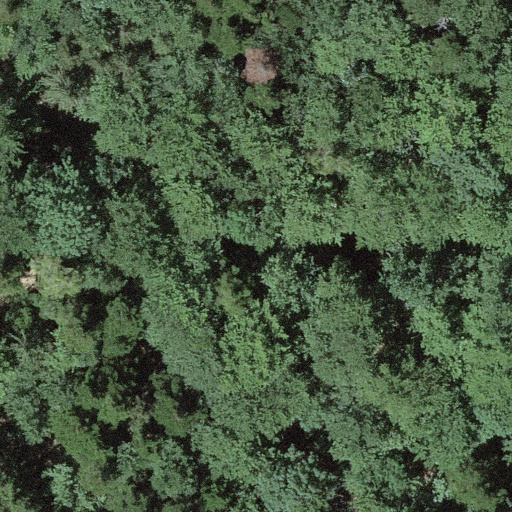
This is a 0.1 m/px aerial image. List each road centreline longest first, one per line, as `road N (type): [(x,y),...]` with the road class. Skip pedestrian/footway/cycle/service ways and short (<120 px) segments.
road 1 (track): [(0,33),(104,143),(192,187),(330,211),(511,218)]
road 2 (track): [(105,511),(0,421)]
